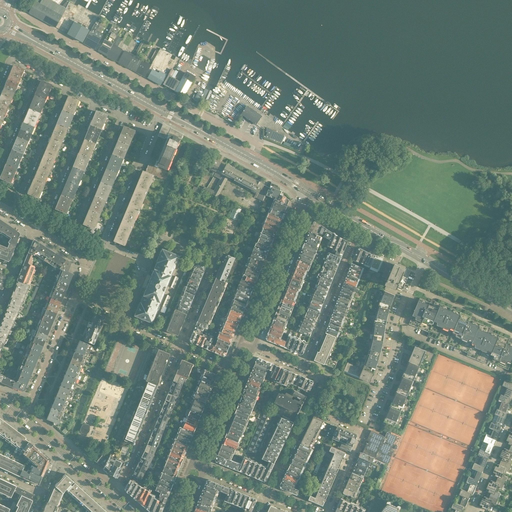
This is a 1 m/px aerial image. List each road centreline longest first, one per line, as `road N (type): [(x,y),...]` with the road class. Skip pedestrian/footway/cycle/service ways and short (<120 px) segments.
road 1 (residential): [(254,159),(255,143),(23,14)]
road 2 (residential): [(179,346),(215,261),(161,238),(146,261)]
road 3 (residential): [(111,495),(179,346)]
road 4 (secondary): [(161,111),(22,34)]
road 5 (residential): [(295,205),(239,342)]
road 6 (residential): [(253,347),(308,210)]
road 7 (residential): [(413,286),(365,423)]
road 8 (residential): [(66,249),(121,117)]
road 9 (residential): [(310,408),(361,432),(330,511)]
road 10 (residential): [(39,231),(94,101)]
road 11 (residential): [(12,214),(66,85)]
road 12 (residential): [(356,240),(302,368)]
road 13 (residential): [(203,468),(253,347)]
road 14 (residential): [(21,414),(74,295)]
road 15 (residential): [(151,133),(103,243)]
